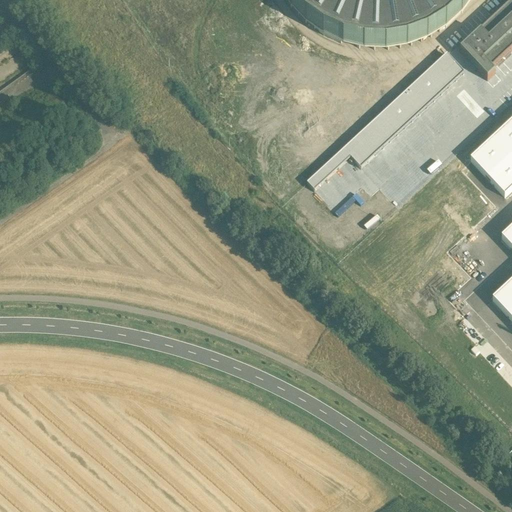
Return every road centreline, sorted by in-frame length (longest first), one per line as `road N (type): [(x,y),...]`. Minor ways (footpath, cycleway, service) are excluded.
road 1 (track): [(511,510),(324,380),(246,342),(163,314),(57,297),(0,299)]
road 2 (secondary): [(0,324),(120,336),(235,369),(296,397),(471,511)]
road 3 (track): [(123,133),(0,221)]
